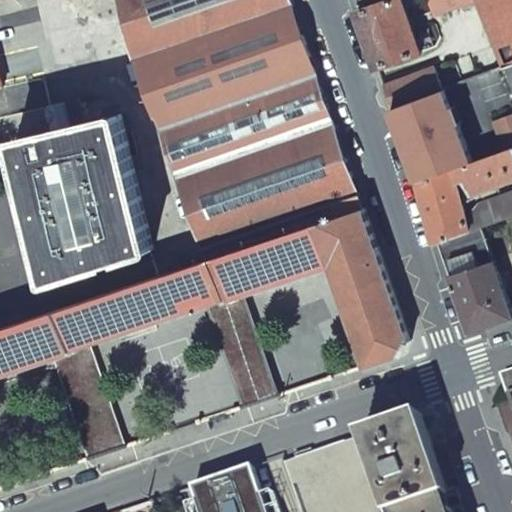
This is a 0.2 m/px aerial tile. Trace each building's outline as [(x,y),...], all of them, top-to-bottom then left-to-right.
[(121,0),(136,58),(161,129),(318,75),(291,0),(121,0)] [(403,0),(394,0),(358,13),(368,41),(378,69),(422,53),(403,0)] [(428,0),(434,16),(463,6),(461,0),(428,0)] [(511,0),(476,0),(504,69),(511,65),(511,0)] [(474,79),(492,121),(511,114),(511,87),(504,69),(474,79)] [(422,73),(384,87),(392,110),(429,96),(422,73)] [(178,176),(334,122),(318,75),(161,129),(178,176)] [(429,96),(392,110),(400,132),(419,182),(454,170),(474,163),(449,88),(429,96)] [(64,102),(47,106),(53,130),(70,126),(64,102)] [(53,130),(18,139),(16,140),(49,279),(153,247),(121,114),(70,126),(53,130)] [(178,176),(208,262),(365,209),(334,122),(178,176)] [(511,149),(474,163),(454,170),(461,197),(511,179),(511,149)] [(454,170),(419,182),(428,214),(436,245),(440,243),(439,242),(471,231),(468,219),(461,197),(454,170)] [(468,219),(471,231),(483,227),(511,216),(511,192),(481,204),(483,208),(473,212),(475,217),(468,219)] [(0,330),(0,376),(57,359),(90,460),(127,447),(92,346),(210,307),(243,409),(281,396),(247,297),(333,269),(367,368),(404,355),(412,341),(365,209),(208,262),(0,330)] [(471,231),(439,242),(440,243),(451,275),(494,261),(483,227),(471,231)] [(511,309),(494,261),(451,275),(454,286),(471,333),(511,318),(511,309)] [(422,415),(363,436),(389,511),(402,511),(450,496),(438,462),(422,415)] [(389,511),(363,436),(286,463),(302,511),(389,511)] [(281,511),(275,493),(265,496),(255,467),(183,491),(190,511),(281,511)] [(402,511),(469,511),(463,492),(450,496),(402,511)]
